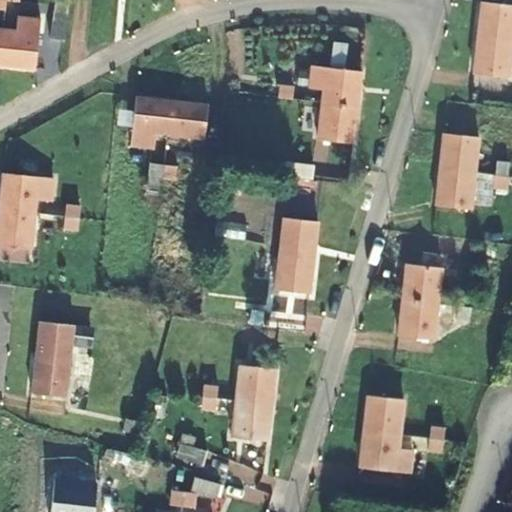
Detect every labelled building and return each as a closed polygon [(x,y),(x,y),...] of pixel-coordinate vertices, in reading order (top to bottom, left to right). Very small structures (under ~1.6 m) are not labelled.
[(478,36),(511,40),(511,36),(511,3),(482,1),(478,36)] [(61,42),(64,15),(51,14),(48,40),(61,42)] [(0,30),(0,29),(0,65),(32,69),(38,19),(17,16),(16,31),(0,30)] [(489,74),(507,76),(511,40),(478,36),(474,72),(489,74)] [(321,102),(355,107),(360,70),(325,66),(321,102)] [(507,76),(489,74),(488,82),(511,85),(511,77),(507,76)] [(166,135),(170,98),(136,95),(132,131),(166,135)] [(170,98),(166,135),(203,138),(207,102),(170,98)] [(355,107),(321,102),(317,140),(351,144),(355,107)] [(438,171),(473,176),(475,154),(494,156),(496,137),(442,132),(438,171)] [(0,184),(0,208),(33,212),(37,175),(1,171),(0,184)] [(473,176),(438,171),(434,205),(469,209),(473,176)] [(33,212),(0,208),(0,245),(29,248),(33,212)] [(278,255),(313,259),(317,223),(282,218),(278,255)] [(445,241),(444,255),(471,258),(473,244),(445,241)] [(313,259),(278,255),(273,291),(308,295),(313,259)] [(401,299),(435,304),(437,286),(457,288),(457,284),(465,284),(467,270),(405,263),(401,299)] [(435,304),(401,299),(397,335),(431,339),(435,304)] [(34,357),(69,361),(72,324),(38,321),(34,357)] [(69,361),(34,357),(31,393),(65,396),(69,361)] [(237,401),(270,405),(275,368),(242,365),(237,401)] [(204,387),(205,410),(218,410),(216,386),(204,387)] [(363,433),(398,437),(403,399),(368,395),(363,433)] [(270,405),(237,401),(232,437),(265,441),(270,405)] [(442,454),(446,428),(432,426),(428,452),(442,454)] [(394,473),(398,437),(363,433),(359,468),(394,473)] [(205,451),(179,443),(175,456),(201,465),(205,451)] [(401,511),(402,506),(375,502),(373,511),(401,511)]
